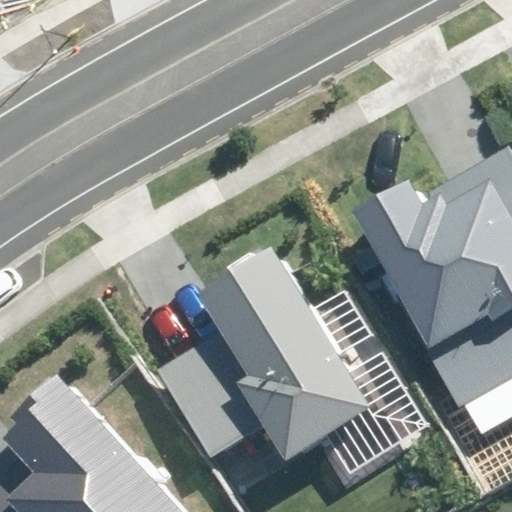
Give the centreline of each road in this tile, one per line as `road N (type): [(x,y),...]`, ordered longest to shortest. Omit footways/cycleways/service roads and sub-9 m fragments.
road 1 (residential): [(386,0),(0,219)]
road 2 (residential): [(0,106),(197,0)]
